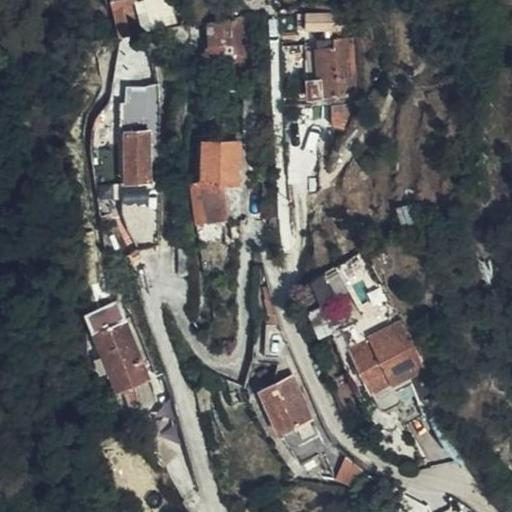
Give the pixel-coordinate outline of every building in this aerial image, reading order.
[(113,0),(123,34),(134,32),(125,0),(113,0)] [(150,0),(159,29),(178,25),(171,0),(150,0)] [(267,35),(263,10),(242,12),(229,19),(208,21),(207,56),(227,54),(247,55),(246,38),(267,35)] [(327,11),(300,11),(300,27),(326,27),(327,11)] [(361,100),(354,31),(334,34),(335,40),(317,42),(321,73),(307,74),(309,97),(324,96),(324,104),(333,104),(334,121),(349,119),(354,101),(361,100)] [(147,122),(146,114),(136,115),(136,123),(147,122)] [(152,177),(153,127),(128,129),(129,178),(152,177)] [(238,180),(240,141),(206,139),(204,179),(211,221),(230,217),(225,180),(238,180)] [(458,178),(470,178),(468,164),(457,165),(458,178)] [(161,252),(162,227),(148,227),(147,255),(161,252)] [(181,274),(199,273),(198,266),(193,238),(180,241),(181,270),(181,274)] [(306,268),(317,252),(316,241),(295,240),(297,268),(306,268)] [(338,297),(327,270),(318,277),(312,282),(322,304),(338,297)] [(424,365),(397,308),(373,320),(366,313),(342,325),(381,406),(394,407),(407,425),(426,414),(421,404),(441,393),(428,365),(424,365)] [(152,376),(130,318),(100,331),(122,388),(152,376)] [(281,362),(253,359),(246,378),(274,382),(281,362)] [(294,374),(274,382),(263,387),(289,442),(300,459),(313,454),(298,420),(311,413),(294,374)] [(156,434),(181,427),(172,397),(147,405),(156,434)] [(102,427),(105,439),(130,431),(126,419),(102,427)]
